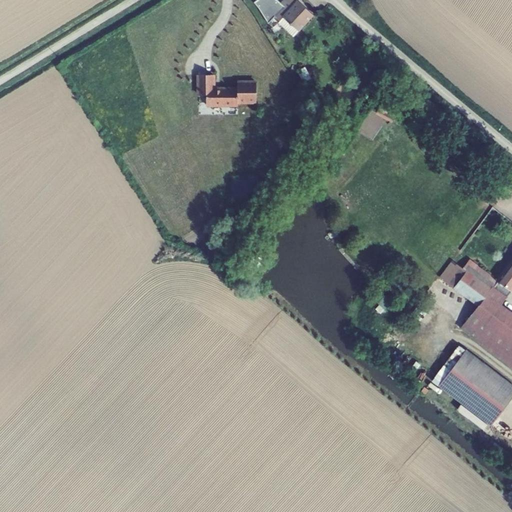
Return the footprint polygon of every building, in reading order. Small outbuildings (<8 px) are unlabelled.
[(285,0),(282,4),(278,0),(266,0),(260,7),(269,22),(275,17),(280,21),(284,17),(300,31),(315,15),(298,0),(285,0)] [(300,31),(284,17),(280,21),(279,22),(295,36),(300,31)] [(213,75),(198,75),(198,95),(206,95),(206,105),(237,105),(237,102),(256,102),(256,82),(237,82),(237,89),(213,89),(213,75)] [(385,103),(379,111),(393,122),(399,114),(385,103)] [(370,137),(359,157),(368,162),(379,141),(370,137)] [(480,306),(487,297),(498,280),(482,268),(474,277),(453,261),(440,277),(480,306)] [(511,261),(498,280),(511,290),(511,289),(511,261)] [(487,297),(500,306),(511,290),(498,280),(487,297)] [(399,287),(382,304),(388,311),(405,294),(399,287)] [(511,315),(500,306),(487,297),(480,306),(462,329),(474,339),(511,367),(511,315)] [(489,424),(511,394),(511,384),(466,350),(439,386),(489,424)]
